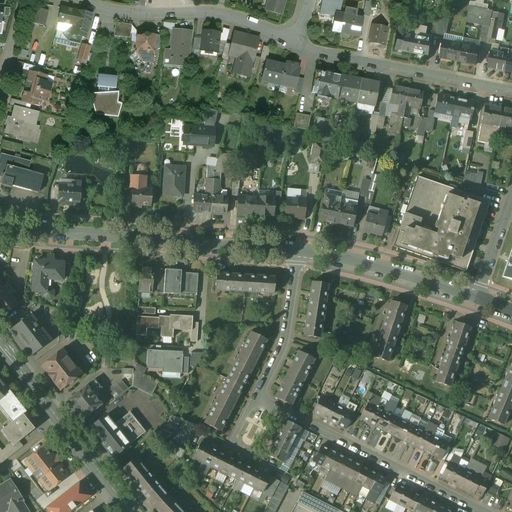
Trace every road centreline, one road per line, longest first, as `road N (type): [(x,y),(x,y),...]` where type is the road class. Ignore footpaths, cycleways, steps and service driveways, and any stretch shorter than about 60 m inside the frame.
road 1 (tertiary): [(0,227),(298,247)]
road 2 (residential): [(64,0),(131,13),(222,13),(296,44)]
road 3 (residential): [(279,409),(483,511)]
road 4 (residential): [(296,44),(511,91)]
road 5 (secondary): [(0,343),(131,511)]
road 6 (tertiary): [(298,247),(475,297)]
road 7 (residential): [(298,247),(284,339),(256,398)]
road 8 (residential): [(256,398),(232,442),(254,454),(279,409)]
